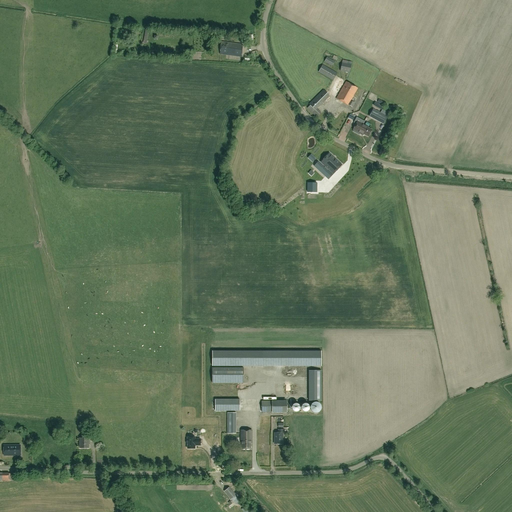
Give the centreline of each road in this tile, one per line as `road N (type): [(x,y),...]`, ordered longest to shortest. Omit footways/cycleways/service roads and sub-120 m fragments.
road 1 (unclassified): [(435,511),(380,457),(340,472),(0,468)]
road 2 (unclassified): [(511,176),(388,163),(318,129),(265,55),(270,0)]
